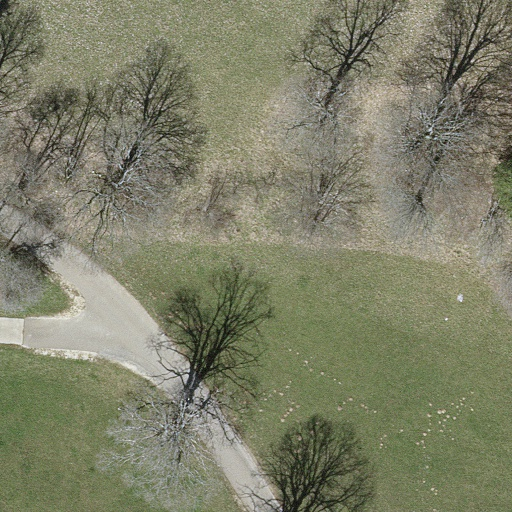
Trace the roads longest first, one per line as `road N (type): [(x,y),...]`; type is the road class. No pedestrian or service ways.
road 1 (track): [(266,511),(136,340),(52,246),(0,215)]
road 2 (track): [(0,332),(136,340)]
